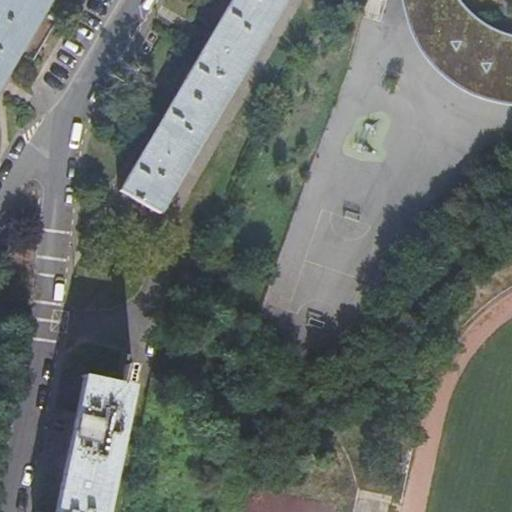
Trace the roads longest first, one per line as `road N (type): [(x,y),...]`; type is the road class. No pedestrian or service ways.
road 1 (unclassified): [(73,112),(40,366),(9,511)]
road 2 (unclassified): [(136,0),(73,112)]
road 3 (unclassified): [(73,112),(0,209)]
